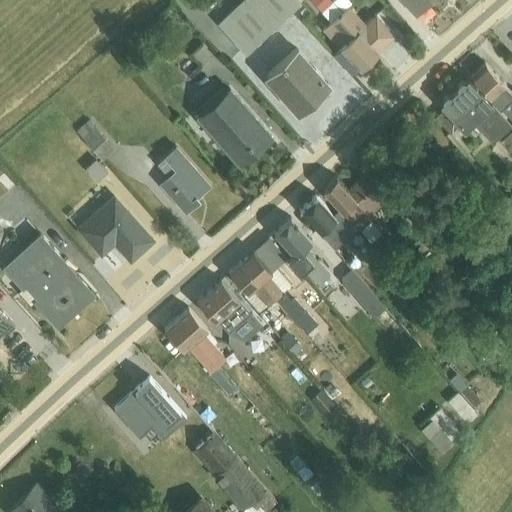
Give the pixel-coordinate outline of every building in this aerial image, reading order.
[(298,0),(238,0),(217,20),(246,50),(298,0)] [(340,44),(360,65),(379,48),(378,47),(396,33),(375,11),(365,20),(348,3),(350,0),(330,0),(321,9),(331,19),(323,26),(340,44)] [(402,0),(415,13),(429,0),(402,0)] [(252,49),(268,67),(284,54),(269,36),(252,49)] [(298,43),(263,73),(297,112),(327,87),(326,86),(331,81),(298,43)] [(360,65),(340,44),(332,52),(352,73),(360,65)] [(511,116),(511,89),(484,59),(470,73),(511,116)] [(444,105),(435,114),(450,129),(458,122),(464,128),(473,120),(492,140),(511,121),(481,88),(479,88),(467,76),(465,78),(462,77),(457,82),(457,85),(450,92),(448,90),(442,96),(442,99),(440,101),(444,105)] [(200,109),(195,113),(239,163),(273,133),(230,83),(224,88),(221,85),(197,105),(200,109)] [(89,118),(77,129),(103,158),(115,146),(89,118)] [(511,126),(500,138),(511,149),(511,126)] [(175,166),(167,173),(159,180),(185,210),(200,197),(197,194),(212,182),(176,142),(163,153),(175,166)] [(175,166),(163,153),(156,159),(167,173),(175,166)] [(96,156),(85,166),(97,179),(108,169),(96,156)] [(426,168),(404,188),(414,199),(436,179),(426,168)] [(339,206),(356,225),(369,241),(381,230),(367,214),(384,198),(369,181),(362,174),(347,187),(336,174),(322,186),(339,206)] [(369,181),(384,198),(389,203),(397,197),(377,174),(369,181)] [(114,191),(76,226),(101,254),(114,242),(130,260),(155,237),(114,191)] [(356,225),(339,206),(332,212),(315,192),(299,207),(334,246),(356,225)] [(290,215),(274,229),(293,251),(288,255),(300,269),(305,265),(319,280),(330,271),(305,243),(311,238),(290,215)] [(40,230),(2,263),(21,285),(18,288),(30,302),(33,298),(58,325),(95,291),(40,230)] [(241,258),(287,310),(306,331),(318,320),(294,294),(291,297),(283,289),(291,282),(276,265),(287,256),(268,234),(241,258)] [(372,244),(362,252),(377,271),(388,262),(372,244)] [(287,310),(241,258),(229,269),(247,290),(244,293),(271,325),(287,310)] [(350,265),(339,275),(375,315),(385,306),(350,265)] [(220,276),(196,297),(215,319),(218,317),(229,329),(250,310),(220,276)] [(464,287),(448,293),(453,307),(469,301),(464,287)] [(487,299),(478,306),(496,330),(506,322),(487,299)] [(176,315),(218,362),(226,355),(204,329),(207,327),(188,305),(176,315)] [(0,331),(2,334),(14,323),(0,306),(0,331)] [(218,362),(176,315),(164,326),(183,347),(187,344),(210,369),(218,362)] [(393,316),(383,324),(395,338),(405,330),(393,316)] [(285,328),(278,333),(300,358),(306,352),(301,346),(302,345),(290,331),(289,332),(285,328)] [(213,472),(236,453),(141,346),(126,360),(147,384),(144,387),(170,415),(166,419),(213,472)] [(455,369),(449,374),(473,400),(479,395),(455,369)] [(329,381),(323,386),(339,405),(343,402),(336,393),(341,389),(333,381),(331,383),(329,381)] [(322,387),(310,397),(324,413),(335,403),(322,387)] [(458,389),(448,399),(464,417),(474,408),(458,389)] [(439,426),(450,438),(460,428),(440,406),(429,415),(439,426)] [(450,438),(439,426),(428,436),(442,451),(453,441),(450,438)] [(171,428),(149,446),(165,465),(187,446),(171,428)] [(236,453),(213,472),(224,485),(223,487),(241,508),(244,505),(249,511),(262,511),(277,499),(236,453)] [(72,511),(36,478),(6,510),(8,511),(72,511)] [(218,511),(202,491),(179,511),(218,511)]
